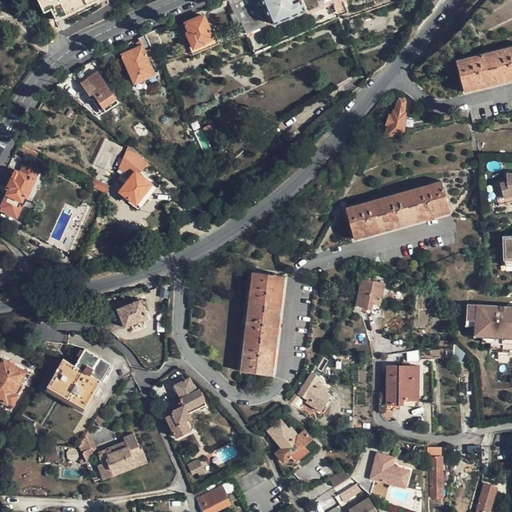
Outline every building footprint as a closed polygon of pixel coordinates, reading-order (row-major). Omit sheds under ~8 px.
[(49,6),(56,20),(97,0),(37,0),(42,9),(49,6)] [(106,0),(97,0),(56,20),(57,23),(106,0)] [(231,0),(246,32),(265,25),(261,15),(267,11),(272,23),(274,24),(304,11),(299,0),(231,0)] [(49,23),(56,20),(49,6),(42,9),(49,23)] [(187,33),(194,47),(203,43),(203,42),(212,37),(203,16),(186,23),(189,33),(187,33)] [(349,22),(349,24),(350,26),(351,28),(354,28),(356,28),(358,26),(358,24),(358,22),(357,20),(355,19),(353,19),(351,20),(349,22)] [(155,31),(145,36),(151,47),(161,43),(155,31)] [(140,38),(138,39),(139,42),(136,43),(139,48),(122,55),(135,83),(154,74),(144,52),(152,49),(151,47),(145,36),(140,38)] [(216,36),(212,37),(203,42),(203,43),(194,47),(191,49),(193,54),(219,44),(216,36)] [(511,46),(456,60),(464,92),(511,79),(511,46)] [(113,50),(100,56),(104,63),(116,57),(113,50)] [(97,72),(81,82),(90,95),(93,93),(103,108),(116,100),(97,72)] [(385,136),(386,135),(394,133),(402,131),(404,101),(398,99),(392,117),(389,116),(386,124),(389,124),(385,136)] [(396,140),(394,133),(386,135),(387,138),(386,138),(387,143),(396,140)] [(18,144),(16,148),(35,157),(37,153),(20,145),(18,144)] [(138,175),(148,163),(129,148),(120,167),(132,176),(120,191),(140,206),(155,187),(138,175)] [(7,190),(8,190),(0,207),(0,209),(16,218),(39,170),(25,164),(20,174),(19,173),(15,180),(11,179),(7,190)] [(507,182),(499,184),(503,198),(497,200),(499,205),(511,201),(511,173),(507,174),(507,182)] [(107,194),(110,187),(94,179),(91,186),(107,194)] [(441,180),(345,208),(354,240),(450,212),(441,180)] [(493,186),(497,200),(503,198),(499,184),(493,186)] [(511,237),(503,238),(504,262),(511,261),(511,237)] [(284,276),(252,272),(240,371),(272,375),(284,276)] [(374,300),(380,301),(384,284),(361,279),(356,307),(372,310),(371,313),(377,315),(379,306),(373,305),(374,300)] [(140,300),(117,309),(124,327),(147,318),(140,300)] [(511,309),(469,307),(468,329),(477,329),(476,338),(485,338),(485,345),(494,345),(494,352),(502,352),(501,359),(511,359),(511,313),(510,314),(511,309)] [(435,348),(419,350),(419,361),(432,362),(432,357),(436,357),(435,348)] [(109,364),(85,349),(74,366),(64,359),(45,390),(82,411),(109,364)] [(15,392),(26,372),(3,359),(0,364),(0,399),(8,404),(9,403),(13,406),(19,394),(15,392)] [(418,366),(387,365),(387,404),(418,404),(418,366)] [(319,378),(311,373),(299,394),(296,392),(288,403),(292,407),(301,395),(308,399),(306,402),(320,411),(330,395),(326,393),(328,389),(317,382),(319,378)] [(188,413),(189,412),(187,410),(204,401),(198,388),(196,390),(190,378),(174,385),(180,397),(174,401),(176,405),(172,406),(173,410),(171,415),(166,417),(176,437),(190,430),(186,422),(188,413)] [(189,412),(190,413),(206,405),(204,401),(187,410),(189,412)] [(102,408),(96,417),(105,424),(111,416),(102,408)] [(279,409),(271,414),(275,420),(283,415),(279,409)] [(312,439),(305,430),(297,436),(291,429),(289,430),(281,421),(268,431),(283,448),(276,453),(284,462),(291,456),(303,446),(312,439)] [(79,443),(85,458),(87,463),(95,449),(87,430),(79,443)] [(123,438),(125,442),(98,454),(102,464),(97,466),(103,480),(123,472),(122,468),(145,458),(141,448),(139,449),(133,434),(123,438)] [(76,448),(44,447),(46,462),(63,463),(63,460),(85,458),(79,443),(76,448)] [(303,446),(291,456),(295,461),(308,451),(303,446)] [(428,448),(428,457),(430,457),(431,497),(442,497),(442,456),(441,457),(440,448),(428,448)] [(388,457),(371,454),(369,463),(372,464),(369,480),(393,485),(397,468),(386,465),(388,457)] [(203,459),(192,464),(195,471),(200,468),(202,472),(208,469),(203,459)] [(258,468),(234,481),(242,494),(265,480),(258,468)] [(354,485),(354,484),(342,472),(329,480),(337,493),(338,495),(354,485)] [(345,492),(349,499),(361,491),(356,484),(345,492)] [(475,508),(473,511),(490,511),(489,511),(495,488),(486,485),(479,510),(475,508)] [(213,511),(229,504),(221,487),(198,499),(204,511),(213,511)] [(350,511),(377,511),(368,498),(349,510),(350,511)]
